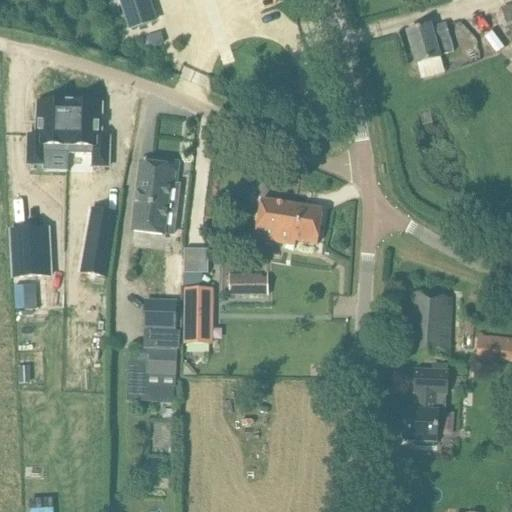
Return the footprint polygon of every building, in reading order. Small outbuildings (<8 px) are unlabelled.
[(120,0),(130,30),(138,27),(139,32),(149,29),(147,24),(155,22),(147,0),(120,0)] [(511,5),(501,10),(511,37),(511,5)] [(426,28),(407,33),(416,66),(440,59),(439,57),(454,52),(446,25),(431,29),(430,26),(426,28)] [(498,34),(478,39),(482,55),(502,50),(498,34)] [(176,90),(210,100),(216,78),(183,68),(176,90)] [(28,139),(26,168),(42,169),(43,157),(67,158),(69,107),(37,106),(36,139),(28,139)] [(69,107),(67,158),(92,159),(91,171),(107,172),(108,142),(100,142),(101,109),(69,107)] [(141,165),(133,233),(163,236),(163,235),(175,237),(181,185),(175,184),(178,164),(147,161),(147,165),(141,165)] [(85,169),(77,192),(95,198),(103,176),(85,169)] [(261,201),(255,240),(296,247),(297,243),(317,246),(323,211),(261,201)] [(92,214),(81,277),(108,282),(120,219),(92,214)] [(47,234),(9,235),(11,282),(49,280),(47,234)] [(171,250),(170,297),(181,297),(182,250),(171,250)] [(203,275),(184,275),(184,286),(203,286),(203,275)] [(232,296),(262,295),(261,278),(261,275),(231,276),(232,296)] [(185,344),(211,344),(211,290),(186,290),(185,344)] [(144,301),(143,331),(175,332),(176,302),(144,301)] [(502,352),(509,329),(451,309),(443,332),(502,352)] [(137,350),(137,365),(148,365),(147,376),(147,387),(175,388),(176,378),(177,352),(149,350),(142,350),(137,350)] [(28,384),(27,368),(25,368),(18,368),(19,385),(28,384)] [(403,411),(402,442),(415,443),(415,448),(435,449),(435,444),(437,444),(437,437),(438,417),(438,412),(445,412),(446,393),(448,373),(431,372),(414,372),(413,393),(413,394),(417,394),(416,412),(403,411)] [(372,414),(370,438),(383,439),(384,415),(372,414)] [(26,465),(25,476),(33,477),(34,465),(26,465)]
